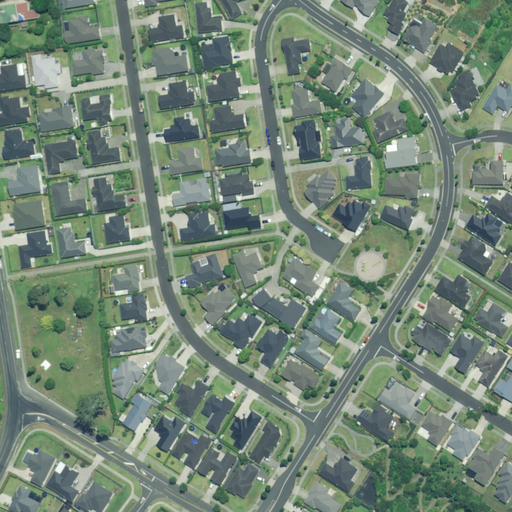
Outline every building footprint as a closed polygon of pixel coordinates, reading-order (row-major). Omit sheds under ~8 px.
[(26,3),(25,0),(23,0),(0,3),(0,24),(42,18),(41,9),(30,11),(29,2),(26,3)] [(63,0),(65,8),(96,4),(95,0),(63,0)] [(155,7),(155,5),(158,5),(158,2),(173,0),(145,0),(146,6),(146,8),(155,7)] [(221,0),(232,19),(243,13),(238,4),(244,0),(221,0)] [(339,0),(338,2),(351,11),(354,7),(369,18),(381,0),(339,0)] [(413,0),(396,0),(392,7),(391,6),(386,14),(391,18),(389,21),(392,23),(389,28),(400,35),(406,24),(404,22),(409,13),(406,12),(413,0)] [(208,14),(208,8),(207,3),(195,4),(198,33),(223,30),(222,17),(213,18),(213,14),(208,14)] [(160,24),(159,25),(160,28),(150,30),(152,43),(162,41),(186,37),(184,26),(178,27),(176,15),(159,18),(160,24)] [(91,27),(89,16),(79,17),(79,19),(69,21),(70,31),(65,32),(67,44),(102,39),(100,26),(91,27)] [(440,25),(428,18),(424,25),(416,20),(404,40),(426,53),(431,44),(430,43),(440,25)] [(234,63),(232,50),(234,50),(233,42),(231,42),(231,37),(214,39),(215,50),(202,52),(204,69),(219,67),(219,66),(234,63)] [(296,42),(295,38),(284,40),(289,75),(301,73),(299,62),(303,61),(302,52),(312,51),(310,40),(296,42)] [(451,43),(448,48),(442,44),(430,63),(450,76),(466,53),(451,43)] [(176,57),(175,51),(171,48),(155,51),(156,58),(152,58),(153,66),(157,66),(159,76),(191,71),(188,55),(176,57)] [(98,52),(98,50),(83,52),(84,60),(72,61),(74,76),(94,73),(94,79),(106,77),(105,63),(106,63),(105,51),(98,52)] [(42,60),(41,55),(32,56),(35,76),(33,77),(34,81),(36,81),(37,86),(46,85),(47,89),(60,87),(58,74),(63,73),(61,64),(56,65),(55,58),(42,60)] [(321,74),(325,76),(321,83),(336,92),(345,76),(349,79),(355,69),(336,58),(331,66),(327,64),(321,74)] [(19,76),(18,65),(1,67),(2,78),(0,78),(0,93),(28,90),(27,75),(19,76)] [(476,77),(472,69),(461,75),(463,78),(455,82),(458,87),(450,92),(462,111),(472,105),(470,102),(482,95),(473,79),(476,77)] [(238,79),(237,72),(218,75),(219,84),(206,87),(209,102),(241,97),(239,85),(242,84),(242,79),(238,79)] [(375,86),(366,79),(352,96),(358,101),(353,107),(365,117),(385,93),(376,86),(375,86)] [(170,85),(171,90),(169,91),(170,95),(160,96),(163,109),(196,103),(196,101),(197,100),(195,92),(189,93),(187,82),(170,85)] [(511,84),(508,92),(498,85),(484,108),(493,114),(498,106),(509,112),(511,106),(511,84)] [(311,102),(309,89),(293,91),(295,105),(293,105),(295,117),(324,113),(322,100),(311,102)] [(91,98),(83,99),(84,108),(82,108),(84,120),(99,119),(100,125),(110,124),(110,120),(113,120),(111,104),(113,104),(112,95),(101,96),(102,104),(92,105),(91,98)] [(3,114),(0,114),(0,122),(1,128),(28,123),(28,122),(30,122),(29,116),(32,116),(31,107),(22,108),(20,97),(11,99),(11,98),(0,99),(3,114)] [(235,113),(234,113),(233,106),(214,109),(216,120),(210,121),(211,131),(213,131),(213,133),(247,127),(245,115),(236,116),(235,113)] [(58,112),(54,113),(54,111),(46,112),(46,114),(41,115),(43,132),(76,127),(73,107),(58,109),(58,112)] [(395,122),(391,111),(375,118),(380,129),(374,131),(379,143),(410,130),(405,118),(395,122)] [(166,132),(168,142),(174,140),(175,142),(202,137),(200,126),(193,127),(191,118),(186,119),(185,117),(175,119),(176,125),(172,126),(172,129),(166,130),(166,132)] [(352,129),(350,118),(343,119),(343,124),(335,125),(337,135),(332,136),(333,148),(365,144),(363,127),(352,129)] [(317,130),(316,121),(303,122),(304,126),(296,127),(298,139),(301,138),(301,142),(299,142),(300,149),(298,152),(299,160),(324,156),(322,143),(317,143),(315,130),(317,130)] [(6,134),(7,140),(6,141),(7,146),(4,147),(6,159),(36,154),(34,143),(24,144),(22,131),(6,134)] [(103,138),(101,131),(89,133),(90,139),(88,140),(90,150),(91,149),(94,164),(123,160),(121,148),(109,150),(107,138),(103,138)] [(418,166),(416,138),(399,139),(400,151),(388,152),(389,160),(386,160),(387,168),(418,166)] [(248,151),(246,140),(238,142),(238,144),(231,145),(231,148),(216,150),(218,166),(224,165),(224,167),(253,162),(251,150),(248,151)] [(66,162),(66,160),(79,158),(76,141),(45,146),(50,174),(62,172),(61,163),(66,162)] [(197,159),(195,147),(180,150),(181,161),(170,163),(172,175),(205,170),(203,158),(197,159)] [(373,187),(371,158),(355,159),(356,176),(347,177),(347,189),(373,187)] [(471,169),(471,184),(505,185),(505,161),(491,161),(491,169),(471,169)] [(40,191),(42,191),(39,166),(18,169),(19,175),(18,175),(19,181),(10,182),(12,196),(40,192),(40,191)] [(306,184),(309,187),(305,191),(321,210),(331,202),(329,200),(336,194),(332,190),(339,184),(337,182),(338,180),(329,170),(321,178),(318,174),(316,176),(314,173),(306,180),(309,183),(306,184)] [(421,174),(406,173),(406,178),(399,177),(398,179),(386,178),(385,194),(406,196),(406,198),(419,198),(419,188),(420,188),(421,174)] [(251,182),(250,175),(220,180),(223,196),(243,193),(244,196),(256,194),(254,182),(251,182)] [(108,185),(107,178),(95,180),(96,187),(94,187),(95,196),(97,196),(99,212),(128,207),(126,194),(114,196),(112,185),(108,185)] [(211,201),(208,179),(198,180),(199,186),(191,187),(190,182),(181,183),(182,194),(174,195),(176,206),(188,205),(188,204),(211,201)] [(72,202),(69,183),(52,185),(57,216),(89,211),(87,199),(72,202)] [(493,195),(486,206),(511,220),(511,192),(509,191),(506,197),(504,196),(502,200),(493,195)] [(363,205),(355,200),(352,205),(349,203),(347,208),(340,204),(332,216),(357,231),(370,210),(371,211),(374,207),(365,201),(363,205)] [(47,226),(43,201),(15,205),(16,211),(14,212),(17,230),(47,226)] [(383,205),(377,218),(409,232),(417,215),(414,214),(416,211),(408,207),(403,205),(401,209),(387,203),(386,206),(383,205)] [(251,217),(250,208),(223,212),(226,230),(250,226),(250,229),(263,228),(261,215),(251,217)] [(189,216),(190,221),(189,221),(190,228),(181,229),(183,241),(218,235),(216,224),(211,225),(209,212),(189,216)] [(474,214),(467,226),(498,245),(503,235),(498,231),(500,227),(494,223),(498,216),(490,212),(486,218),(480,214),(478,216),(474,214)] [(126,224),(125,215),(110,218),(111,223),(102,225),(103,230),(105,230),(108,244),(132,240),(129,224),(126,224)] [(73,232),(72,227),(58,230),(63,258),(88,254),(86,242),(76,243),(75,232),(73,232)] [(20,246),(21,248),(19,248),(23,268),(33,267),(32,257),(54,254),(52,244),(48,245),(46,230),(28,233),(30,244),(20,246)] [(462,248),(457,258),(485,274),(493,261),(481,254),(484,250),(487,245),(471,236),(467,242),(464,240),(460,247),(462,248)] [(259,271),(258,270),(264,268),(257,253),(247,257),(244,251),(233,256),(247,288),(258,283),(254,273),(259,271)] [(191,289),(204,284),(203,283),(212,281),(212,282),(226,277),(218,254),(207,257),(210,265),(202,267),(201,261),(192,264),(195,274),(187,277),(191,289)] [(317,272),(294,259),(283,278),(296,285),(295,286),(315,297),(321,286),(312,281),(317,272)] [(511,264),(509,262),(497,280),(511,289),(511,264)] [(141,272),(139,273),(138,265),(125,267),(126,273),(113,276),(115,291),(129,289),(130,292),(142,290),(140,281),(143,280),(141,272)] [(455,281),(444,275),(436,289),(467,307),(473,296),(467,292),(470,288),(465,285),(469,279),(460,274),(455,281)] [(349,298),(354,290),(342,282),(328,303),(355,321),(362,310),(352,304),(354,301),(349,298)] [(237,297),(229,289),(224,293),(221,290),(218,293),(213,293),(202,303),(210,312),(206,317),(214,325),(228,312),(227,311),(235,304),(233,301),(237,297)] [(266,290),(263,291),(253,300),(261,308),(295,330),(308,308),(295,300),(289,308),(274,298),(266,290)] [(147,309),(149,309),(148,294),(133,296),(134,303),(121,304),(122,320),(136,318),(136,321),(148,319),(147,309)] [(440,300),(435,296),(423,316),(434,322),(435,320),(453,331),(460,319),(450,313),(455,305),(441,297),(440,300)] [(507,311),(494,303),(488,312),(481,308),(474,320),(502,338),(509,328),(500,322),(507,311)] [(339,325),(338,324),(342,318),(329,310),(321,321),(316,318),(310,327),(336,345),(343,333),(336,329),(339,325)] [(256,319),(250,316),(246,322),(240,318),(236,324),(230,320),(221,333),(234,341),(233,342),(245,351),(264,322),(257,318),(256,319)] [(416,337),(414,340),(442,356),(452,340),(448,338),(450,336),(427,322),(424,328),(418,324),(412,334),(416,337)] [(149,337),(147,326),(122,330),(122,334),(118,335),(118,340),(112,341),(113,353),(149,348),(147,337),(149,337)] [(279,335),(269,329),(263,339),(262,338),(257,346),(267,353),(262,361),(271,368),(291,337),(281,330),(279,335)] [(323,351),(318,348),(323,341),(306,329),(301,337),(305,340),(296,353),(323,371),(330,360),(321,354),(323,351)] [(462,357),(461,359),(456,367),(467,373),(486,341),(476,335),(472,340),(461,334),(451,350),(462,357)] [(481,369),(485,371),(480,380),(492,386),(509,355),(499,349),(495,355),(485,350),(478,364),(482,367),(481,369)] [(171,358),(164,354),(157,366),(160,381),(163,383),(159,389),(169,395),(186,368),(176,361),(177,360),(172,356),(171,358)] [(291,359),(282,375),(306,389),(309,384),(315,388),(321,378),(315,374),(316,372),(303,364),(302,366),(291,359)] [(133,362),(128,360),(125,364),(123,363),(113,380),(116,381),(114,385),(117,387),(114,393),(125,400),(137,381),(139,382),(146,370),(135,364),(134,366),(132,365),(133,362)] [(511,360),(508,367),(511,369),(511,379),(510,384),(503,379),(495,392),(511,401),(511,360)] [(190,386),(189,387),(183,383),(177,392),(181,395),(176,403),(182,407),(180,409),(191,417),(210,387),(200,381),(195,389),(190,386)] [(387,389),(380,400),(412,419),(418,408),(409,403),(416,392),(407,387),(406,389),(397,383),(392,391),(387,389)] [(130,408),(119,425),(131,432),(138,420),(142,423),(153,404),(133,393),(126,406),(130,408)] [(218,396),(217,397),(213,395),(211,398),(210,398),(205,406),(206,406),(202,412),(210,417),(214,411),(216,413),(212,418),(207,427),(217,433),(231,410),(232,411),(237,403),(227,397),(224,402),(223,401),(223,400),(218,396)] [(365,410),(358,421),(391,440),(396,431),(389,427),(395,417),(387,412),(388,410),(380,405),(374,415),(365,410)] [(242,420),(240,424),(235,421),(231,428),(235,431),(231,436),(237,440),(234,444),(243,450),(264,418),(253,410),(247,419),(245,418),(244,421),(242,420)] [(441,415),(440,417),(437,415),(431,412),(422,426),(433,432),(428,440),(440,447),(453,425),(454,423),(441,415)] [(163,415),(155,428),(162,432),(160,434),(163,436),(157,445),(169,451),(187,422),(177,416),(174,421),(163,415)] [(250,457),(260,463),(265,454),(270,457),(282,435),(281,427),(269,420),(263,429),(266,431),(250,457)] [(470,433),(457,425),(452,435),(453,435),(447,444),(456,449),(453,454),(464,461),(468,454),(470,455),(481,437),(471,431),(470,433)] [(188,430),(173,453),(181,458),(186,451),(191,454),(186,461),(196,467),(214,441),(203,434),(196,444),(191,441),(195,435),(188,430)] [(213,447),(198,470),(207,476),(213,467),(217,470),(212,479),(223,485),(240,457),(229,450),(222,461),(218,458),(221,453),(213,447)] [(505,454),(495,448),(490,456),(479,449),(474,458),(475,459),(469,468),(479,474),(475,479),(486,485),(505,454)] [(38,457),(27,452),(22,465),(35,471),(30,482),(41,487),(54,458),(40,451),(38,457)] [(326,463),(319,473),(351,492),(357,481),(352,479),(359,468),(342,458),(335,469),(326,463)] [(511,465),(508,462),(500,475),(503,476),(500,482),(502,484),(495,496),(507,503),(511,494),(511,465)] [(251,464),(248,467),(247,467),(245,471),(240,468),(226,489),(236,495),(237,493),(245,498),(254,485),(252,484),(260,470),(251,464)] [(60,474),(53,470),(43,486),(72,503),(79,491),(70,485),(77,474),(64,466),(60,474)] [(91,479),(71,508),(77,511),(82,511),(86,506),(94,511),(102,511),(114,494),(91,479)] [(318,481),(305,502),(316,509),(318,507),(326,511),(338,511),(343,505),(333,499),(335,496),(328,493),(331,489),(318,481)] [(30,490),(21,485),(10,508),(18,511),(23,511),(24,511),(25,511),(35,511),(39,504),(27,498),(30,490)]
